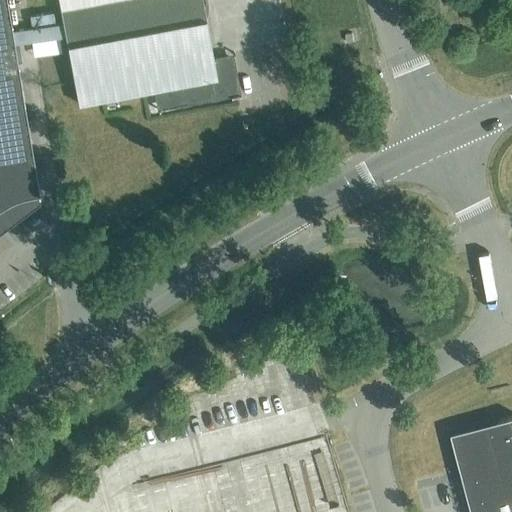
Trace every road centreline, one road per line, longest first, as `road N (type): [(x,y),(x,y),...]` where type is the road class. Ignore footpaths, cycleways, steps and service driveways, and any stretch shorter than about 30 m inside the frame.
road 1 (secondary): [(0,423),(194,276),(441,139)]
road 2 (unknown): [(361,410),(145,463),(97,485),(65,511)]
road 3 (unclassified): [(388,511),(361,410),(511,327)]
road 4 (unclassified): [(511,296),(441,139)]
road 5 (unclassified): [(382,0),(441,139)]
